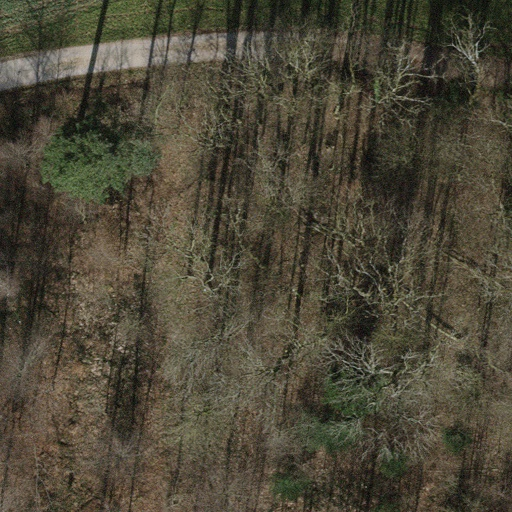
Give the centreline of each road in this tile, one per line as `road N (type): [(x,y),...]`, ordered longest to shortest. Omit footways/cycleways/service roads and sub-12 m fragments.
road 1 (track): [(511,22),(159,63),(0,70)]
road 2 (track): [(92,511),(121,376),(159,63)]
